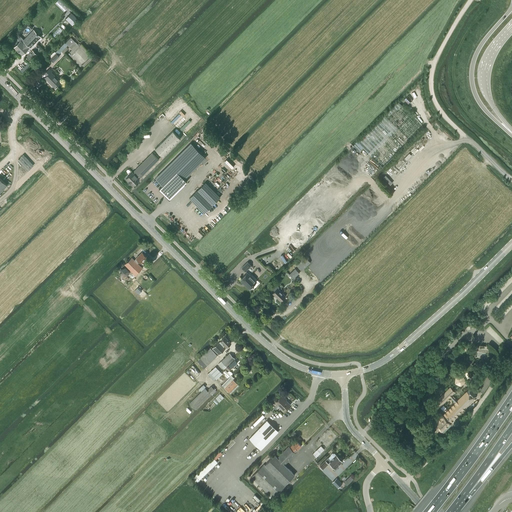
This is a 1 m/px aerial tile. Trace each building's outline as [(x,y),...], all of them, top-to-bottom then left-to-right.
[(71,12),(66,18),(72,24),(78,19),(71,12)] [(20,41),(14,47),(22,55),(29,48),(38,38),(40,36),(34,29),(23,40),(20,36),(17,39),(20,41)] [(91,56),(81,45),(79,46),(71,37),(65,43),(72,50),(70,52),(71,54),(69,56),(80,67),(82,65),(84,67),(91,60),(90,58),(91,56)] [(32,50),(26,56),(31,61),(33,58),(36,60),(38,58),(36,55),(37,54),(32,50)] [(53,63),(60,56),(57,54),(56,53),(50,59),(53,63)] [(61,82),(52,72),(52,71),(49,68),(43,74),(46,76),(44,78),(47,82),(54,89),(61,82)] [(357,142),(382,167),(423,126),(398,101),(357,142)] [(180,139),(172,131),(155,149),(163,156),(180,139)] [(191,143),(155,178),(170,193),(206,158),(191,143)] [(139,179),(141,177),(159,159),(152,153),(134,170),(135,171),(133,173),(132,172),(126,179),(133,185),(139,179)] [(205,182),(189,198),(204,213),(220,197),(205,182)] [(147,257),(142,252),(134,260),(132,257),(125,265),(135,275),(142,268),(137,263),(139,261),(140,263),(147,257)] [(305,256),(296,265),(302,271),(310,262),(305,256)] [(247,262),(242,268),(245,271),(251,266),(247,262)] [(120,273),(123,277),(128,276),(129,271),(126,268),(121,269),(120,273)] [(295,269),(289,274),(293,279),(299,273),(295,269)] [(243,282),(250,289),(257,282),(247,273),(240,280),(243,282)] [(285,296),(278,289),(279,288),(277,285),(272,289),(274,292),(273,293),(280,301),(285,296)] [(219,342),(212,348),(217,353),(219,355),(225,349),(223,347),(225,346),(226,347),(231,343),(225,337),(219,342)] [(224,359),(218,364),(223,369),(226,367),(234,358),(229,353),(224,359)] [(229,365),(232,368),(237,363),(235,360),(229,365)] [(215,367),(209,373),(216,380),(222,374),(215,367)] [(483,394),(494,378),(487,374),(477,389),(483,394)] [(455,383),(461,386),(466,381),(462,375),(455,377),(455,383)] [(233,380),(224,388),(229,392),(237,384),(233,380)] [(205,388),(189,404),(195,410),(213,392),(214,393),(216,391),(211,386),(207,390),(205,388)] [(450,387),(433,404),(438,408),(454,392),(450,387)] [(474,398),(477,395),(469,388),(467,391),(466,391),(442,415),(440,414),(436,418),(438,420),(434,423),(441,429),(444,426),(446,428),(450,424),(449,423),(474,398)] [(220,394),(216,398),(219,402),(224,397),(220,394)] [(276,396),(271,400),(277,407),(278,406),(283,412),(291,405),(286,400),(287,399),(282,394),(278,398),(276,396)] [(261,450),(277,432),(278,431),(267,420),(249,438),(261,450)] [(277,457),(284,465),(296,453),(295,452),(301,446),(296,441),(290,447),(289,446),(277,457)] [(336,454),(336,455),(334,453),(332,453),(331,455),(328,458),(328,457),(320,465),(323,468),(329,462),(335,468),(342,461),(336,454)] [(284,465),(277,457),(275,455),(265,465),(264,464),(251,477),(272,498),(286,485),(285,484),(294,475),(284,465)] [(338,488),(342,483),(336,478),(332,482),(338,488)]
